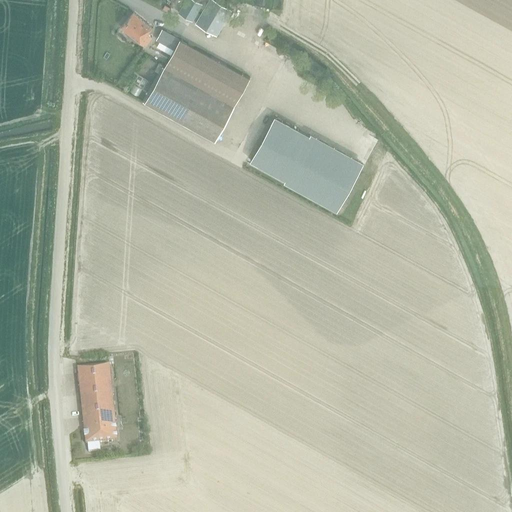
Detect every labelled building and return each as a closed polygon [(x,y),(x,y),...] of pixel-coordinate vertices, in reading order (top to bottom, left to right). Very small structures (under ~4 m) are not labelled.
[(203,3),(197,0),(185,0),(178,12),(192,20),(193,19),(196,21),(201,13),(198,11),(203,3)] [(232,9),(216,0),(209,0),(196,23),(216,35),(232,9)] [(122,27),(144,46),(152,37),(148,33),(151,29),(133,13),(122,27)] [(157,40),(173,49),(179,38),(163,29),(157,40)] [(145,102),(215,140),(250,77),(180,38),(145,102)] [(140,70),(136,79),(144,83),(149,75),(140,70)] [(363,164),(274,115),(250,160),(338,208),(363,164)] [(89,451),(101,450),(100,443),(118,441),(109,366),(78,369),(87,444),(89,444),(89,451)]
